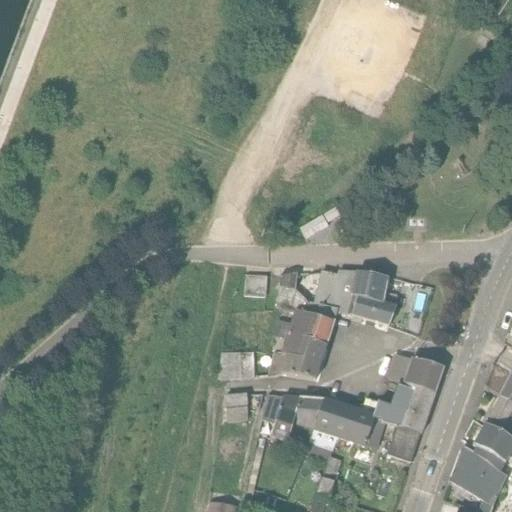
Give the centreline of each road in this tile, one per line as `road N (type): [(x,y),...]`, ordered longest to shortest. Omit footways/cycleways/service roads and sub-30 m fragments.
road 1 (unclassified): [(501,262),(173,260),(139,275),(0,397)]
road 2 (track): [(327,0),(230,210),(227,258)]
road 3 (tertiary): [(470,354),(414,511)]
